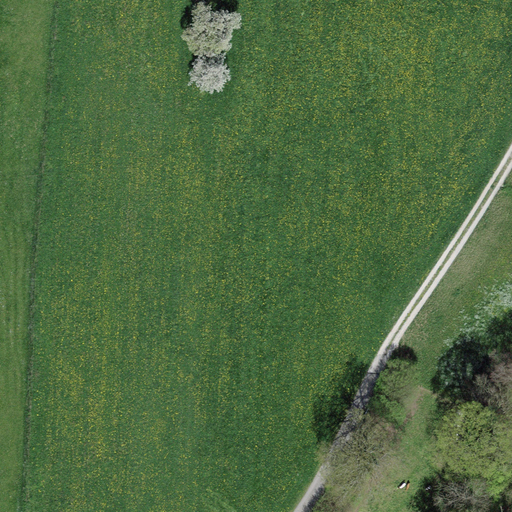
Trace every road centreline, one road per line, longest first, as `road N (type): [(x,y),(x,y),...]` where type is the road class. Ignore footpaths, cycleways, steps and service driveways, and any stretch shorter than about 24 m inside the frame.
road 1 (track): [(381,358),(511,154)]
road 2 (unclassified): [(301,511),(381,358)]
